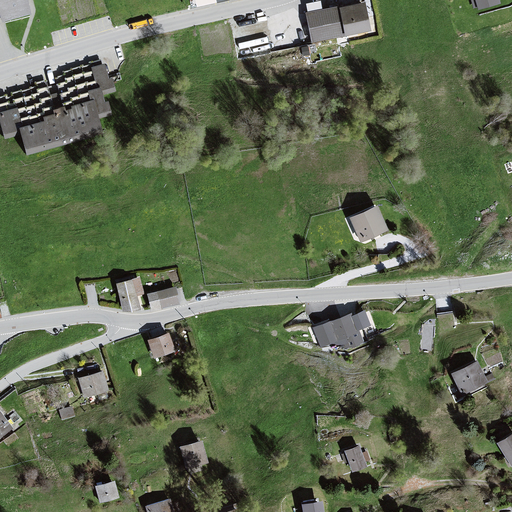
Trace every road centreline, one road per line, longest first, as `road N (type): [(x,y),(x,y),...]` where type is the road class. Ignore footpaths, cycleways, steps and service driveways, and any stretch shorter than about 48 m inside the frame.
road 1 (residential): [(123,319),(236,300),(511,278)]
road 2 (tertiary): [(273,0),(0,72)]
road 3 (residential): [(123,319),(105,339),(24,368),(0,386)]
road 4 (residential): [(0,328),(88,315),(123,319)]
